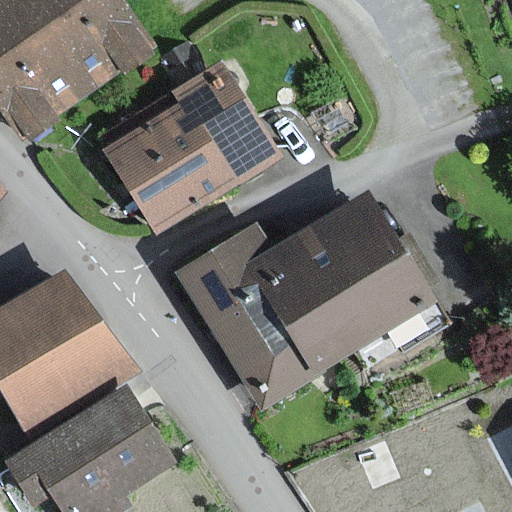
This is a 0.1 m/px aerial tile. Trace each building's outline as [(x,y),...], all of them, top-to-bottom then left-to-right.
[(0,0),(0,101),(23,138),(152,56),(116,0),(0,0)] [(203,78),(102,143),(159,232),(279,155),(240,95),(222,106),(203,78)] [(278,258),(254,274),(320,377),(442,300),(375,196),(278,258)] [(320,377),(254,274),(278,258),(258,227),(179,278),(265,412),(320,377)] [(64,275),(0,310),(0,378),(27,432),(146,369),(74,286),(64,275)] [(118,511),(183,469),(130,391),(18,466),(45,506),(59,497),(68,511),(118,511)]
